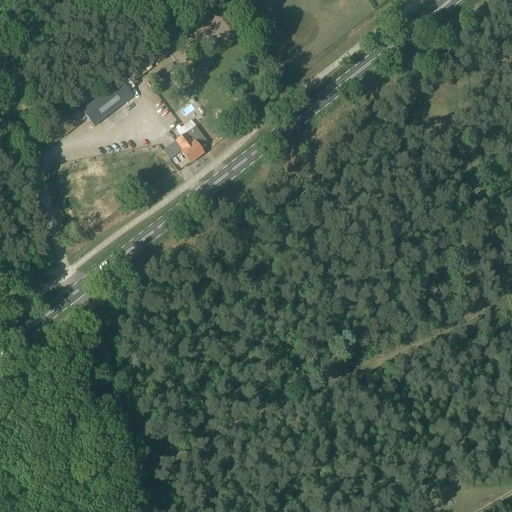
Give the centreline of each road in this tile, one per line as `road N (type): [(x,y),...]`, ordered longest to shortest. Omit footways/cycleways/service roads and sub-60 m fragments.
road 1 (primary): [(0,351),(450,0)]
road 2 (track): [(127,469),(510,303)]
road 3 (track): [(511,308),(481,205),(440,110),(511,65)]
